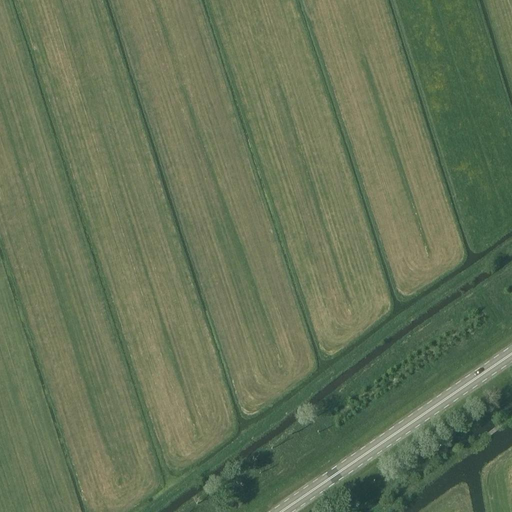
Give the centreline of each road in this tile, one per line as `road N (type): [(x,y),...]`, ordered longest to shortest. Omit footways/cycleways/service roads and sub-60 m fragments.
road 1 (primary): [(279,511),(511,353)]
road 2 (track): [(377,511),(511,417)]
